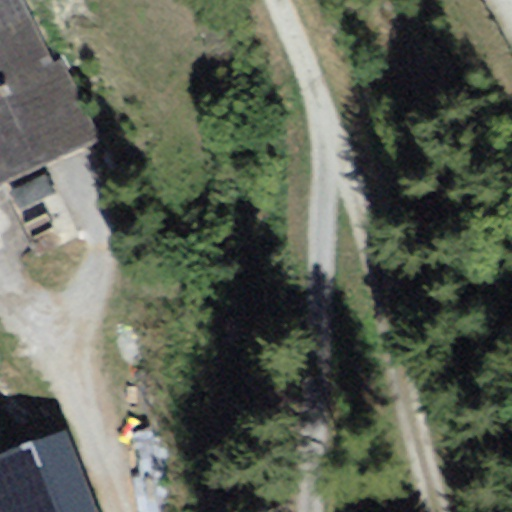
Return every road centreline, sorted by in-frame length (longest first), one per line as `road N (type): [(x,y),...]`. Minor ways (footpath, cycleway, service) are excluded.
road 1 (track): [(278,0),(331,138),(321,511)]
road 2 (track): [(331,138),(445,511)]
road 3 (residential): [(0,281),(10,295),(83,336),(136,511)]
